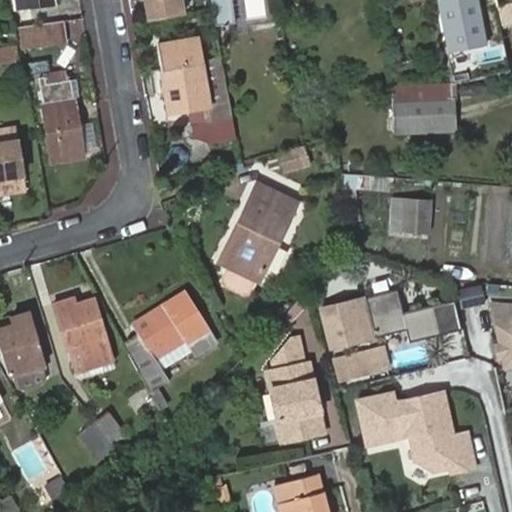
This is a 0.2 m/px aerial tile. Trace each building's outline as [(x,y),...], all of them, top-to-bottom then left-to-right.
[(11,0),(13,10),(30,6),(28,0),(11,0)] [(149,0),(152,23),(192,18),(189,0),(149,0)] [(212,0),(214,8),(217,27),(238,24),(234,0),(212,0)] [(248,0),(250,14),(266,13),(265,0),(248,0)] [(436,0),(447,54),(487,46),(477,0),(436,0)] [(511,0),(496,3),(501,26),(511,23),(511,0)] [(16,29),(18,43),(20,50),(65,42),(61,21),(16,29)] [(229,98),(222,57),(199,60),(195,38),(156,46),(168,113),(187,109),(203,107),(206,123),(232,119),(229,98)] [(38,83),(52,160),(82,154),(69,78),(38,83)] [(426,84),(389,87),(393,133),(453,129),(449,83),(426,84)] [(208,145),(235,141),(232,119),(206,123),(203,107),(187,109),(192,140),(208,145)] [(14,129),(0,131),(0,190),(24,186),(14,129)] [(308,143),(278,153),(285,174),(315,164),(308,143)] [(345,174),(345,188),(377,189),(377,175),(345,174)] [(292,206),(254,186),(234,224),(241,229),(222,266),(255,283),(292,206)] [(391,235),(434,236),(435,198),(391,197),(391,235)] [(241,229),(234,224),(215,262),(222,266),(241,229)] [(324,303),(334,343),(376,331),(370,306),(406,296),(401,279),(366,288),(366,291),(324,303)] [(464,309),(488,302),(483,284),(459,290),(464,309)] [(167,316),(126,342),(146,375),(158,367),(154,360),(201,330),(180,295),(161,306),(167,316)] [(455,296),(404,308),(410,338),(463,326),(455,296)] [(99,340),(102,350),(108,348),(92,301),(73,307),(70,300),(50,306),(68,360),(80,356),(77,346),(99,340)] [(511,302),(494,302),(502,342),(505,356),(508,366),(511,364),(511,302)] [(0,329),(0,355),(7,378),(45,367),(29,312),(8,318),(10,326),(0,329)] [(302,361),(297,335),(289,336),(272,359),(274,368),(265,370),(280,439),(324,429),(308,361),(302,361)] [(461,338),(444,343),(448,358),(465,353),(461,338)] [(80,356),(102,350),(99,340),(77,346),(80,356)] [(337,356),(341,375),(390,363),(385,344),(337,356)] [(444,391),(395,403),(392,390),(355,399),(366,446),(411,435),(416,459),(436,471),(452,467),(461,465),(462,470),(477,467),(469,432),(454,435),(444,391)] [(107,412),(93,421),(110,443),(123,432),(107,412)] [(44,509),(73,494),(59,469),(30,484),(44,509)] [(327,511),(316,472),(272,483),(279,511),(327,511)] [(10,495),(0,501),(0,511),(13,511),(19,508),(10,495)]
